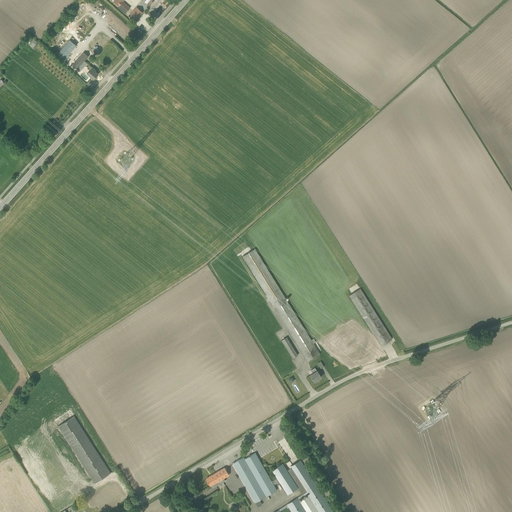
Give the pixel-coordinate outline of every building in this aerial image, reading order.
[(153,0),(151,0),(147,4),(155,11),(164,0),(154,0),(153,0)] [(142,12),(137,7),(131,14),(131,15),(129,17),(134,21),(136,19),(142,12)] [(88,17),(58,54),(60,56),(64,60),(95,23),(88,17)] [(32,48),(38,43),(34,39),(28,44),(32,48)] [(83,52),(72,65),(77,69),(88,56),(83,52)] [(87,74),(89,76),(93,79),(98,74),(95,71),(95,70),(90,65),(88,68),(90,70),(87,74)] [(254,249),(243,256),(242,256),(270,300),(308,362),(320,355),(254,249)] [(392,339),(360,288),(349,295),(381,346),(392,339)] [(298,355),(295,351),(286,337),(281,340),(293,358),(298,355)] [(313,373),(310,375),(314,382),(321,377),(317,371),(315,368),(311,370),(313,373)] [(94,483),(109,474),(74,416),(59,425),(94,483)] [(81,492),(49,440),(38,447),(70,499),(81,492)] [(273,484),(279,481),(288,494),(298,487),(302,494),(273,511),(279,511),(287,506),(291,511),(306,511),(298,499),(306,494),(318,511),(333,511),(317,487),(319,486),(315,480),(313,481),(301,461),(290,468),(290,469),(287,471),(283,464),(272,471),(277,478),(272,481),(255,453),(244,459),(243,457),(233,463),(255,503),(277,490),(273,484)] [(38,459),(27,466),(56,511),(65,511),(65,510),(69,507),(57,488),(58,487),(52,478),(51,479),(38,459)] [(206,478),(210,486),(211,486),(213,489),(226,481),(224,478),(228,475),(224,468),(206,478)] [(98,488),(87,494),(93,506),(119,491),(114,483),(99,491),(98,488)]
